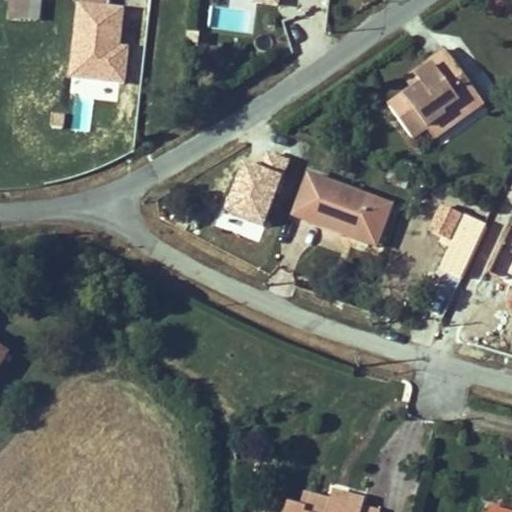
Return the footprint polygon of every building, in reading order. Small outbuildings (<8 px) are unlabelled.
[(39,21),(41,0),(11,0),(9,18),(39,21)] [(209,0),(208,29),(253,33),(255,3),(280,5),(280,0),(209,0)] [(448,121),(479,98),(446,52),(431,64),(435,69),(419,81),(424,88),(417,93),(414,90),(413,91),(390,107),(413,140),(428,129),(445,117),(448,121)] [(419,81),(435,69),(431,64),(406,81),(413,91),(414,90),(417,93),(424,88),(419,81)] [(435,139),(484,104),(479,98),(448,121),(445,117),(428,129),(435,139)] [(380,241),(392,208),(310,177),(295,218),(344,236),(347,229),(380,241)] [(485,226),(490,216),(467,205),(462,216),(485,226)] [(463,280),(487,227),(485,226),(462,216),(450,240),(456,243),(443,270),(463,280)] [(380,241),(347,229),(344,236),(377,248),(380,241)] [(342,506),(345,497),(334,494),(331,503),(342,506)] [(372,511),(362,509),(365,502),(345,497),(342,506),(331,503),(305,496),(300,511),(288,508),(287,511),(372,511)]
